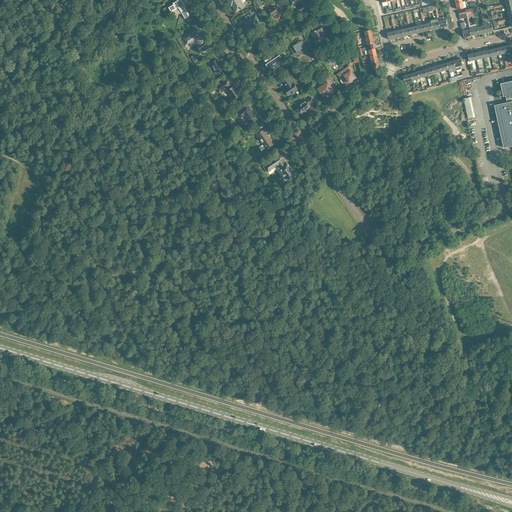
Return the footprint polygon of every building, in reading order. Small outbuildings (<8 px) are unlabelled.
[(181,12),(185,19),(190,16),(188,12),(188,13),(184,6),(185,5),(181,0),(178,0),(175,2),(176,3),(169,7),(168,6),(163,9),(167,15),(169,14),(171,12),(172,12),(174,11),(175,11),(176,13),(178,13),(180,13),(181,12)] [(227,0),(230,4),(231,3),(236,12),(244,7),(239,0),(227,0)] [(266,11),(270,18),(281,11),(277,4),(266,11)] [(435,11),(435,13),(437,12),(437,9),(436,9),(435,5),(431,6),(427,7),(429,12),(435,11)] [(261,24),(256,15),(242,24),(247,32),(261,24)] [(431,23),(432,29),(440,28),(438,21),(437,19),(431,21),(431,23)] [(446,19),(438,21),(440,28),(447,26),(446,19)] [(469,29),(470,29),(469,27),(465,28),(464,22),(460,23),(462,31),(464,37),(463,37),(471,36),(469,29)] [(431,23),(424,24),(425,31),(432,29),(431,23)] [(424,24),(416,26),(418,33),(425,31),(424,24)] [(492,24),(484,26),(486,32),(493,31),(492,24)] [(416,26),(409,28),(410,34),(418,33),(416,26)] [(484,26),(477,27),(478,34),(486,32),(484,26)] [(327,36),(326,34),(322,28),(323,28),(322,27),(316,31),(315,30),(314,31),(315,31),(311,33),(315,41),(314,41),(316,44),(321,41),(321,42),(328,37),(331,42),(336,40),(332,33),(327,36)] [(477,27),(470,29),(469,29),(471,36),(478,34),(477,27)] [(409,28),(402,30),(403,36),(410,34),(409,28)] [(204,40),(198,29),(183,38),(187,44),(194,40),(197,44),(196,45),(200,52),(210,46),(206,39),(204,40)] [(364,31),(366,37),(372,36),(371,29),(364,31)] [(402,30),(394,31),(396,38),(403,36),(402,30)] [(396,38),(394,31),(387,33),(388,39),(396,38)] [(303,48),(306,47),(302,40),(299,42),(299,41),(291,45),(292,46),(290,48),(294,54),(296,53),(297,54),(304,50),(303,48)] [(364,48),(365,51),(375,49),(374,42),(367,44),(368,47),(364,48)] [(306,47),(307,49),(312,57),(316,55),(310,45),(306,47)] [(490,50),(491,56),(492,59),(497,58),(496,55),(498,54),(497,48),(490,50)] [(280,55),(273,59),(270,56),(264,60),(275,75),(281,71),(275,63),(282,58),(280,55)] [(210,60),(211,63),(212,66),(213,65),(215,68),(214,69),(217,74),(224,70),(222,66),(220,63),(218,59),(217,59),(215,57),(210,60)] [(461,59),(453,61),(455,67),(456,70),(457,70),(461,69),(460,66),(463,65),(461,59)] [(378,61),(372,63),(373,69),(380,68),(378,61)] [(453,61),(446,63),(448,69),(455,67),(453,61)] [(446,63),(439,65),(441,72),(448,69),(446,63)] [(439,65),(432,67),(434,74),(441,72),(439,65)] [(344,83),(346,86),(350,83),(349,82),(356,78),(351,70),(352,70),(349,66),(338,74),(341,79),(341,80),(341,81),(342,83),(343,83),(344,83),(344,84),(344,83)] [(432,67),(425,70),(427,76),(434,74),(432,67)] [(463,76),(458,77),(459,79),(466,77),(464,69),(461,70),(463,76)] [(425,70),(417,72),(419,78),(427,76),(425,70)] [(417,72),(410,74),(412,80),(419,78),(417,72)] [(324,96),(325,98),(337,90),(334,85),(331,87),(329,85),(332,83),(330,80),(333,79),(329,74),(324,77),(327,82),(318,89),(320,92),(319,93),(320,93),(321,93),(323,96),(324,96)] [(412,80),(410,74),(403,76),(405,83),(412,80)] [(284,89),(286,91),(289,96),(292,93),(292,94),(295,93),(294,92),(298,89),(293,83),(292,84),(288,78),(283,82),(287,88),(284,89)] [(220,93),(226,89),(227,91),(233,100),(241,95),(239,92),(239,91),(237,88),(237,89),(234,86),(231,88),(230,86),(227,80),(216,87),(220,93)] [(511,80),(500,83),(503,96),(506,96),(506,98),(506,99),(507,102),(500,104),(499,102),(494,103),(503,148),(511,145),(511,80)] [(475,117),(471,97),(463,99),(468,119),(475,117)] [(296,107),(302,115),(306,112),(307,112),(305,110),(307,109),(308,111),(309,110),(308,110),(312,108),(311,107),(313,105),(313,106),(316,104),(312,98),(309,100),(307,101),(306,100),(296,107)] [(240,109),(241,110),(237,113),(240,117),(244,114),(250,124),(257,119),(258,118),(255,113),(254,114),(247,104),(240,109)] [(267,148),(274,144),(264,129),(256,135),(263,144),(264,143),(267,148)] [(291,179),(292,180),(294,179),(294,178),(296,176),(293,172),(294,171),(291,167),(290,167),(287,163),(285,165),(283,162),(284,161),(280,155),(263,166),(268,172),(279,164),(281,167),(280,168),(283,172),(282,173),(285,178),(286,177),(289,181),(291,179)]
